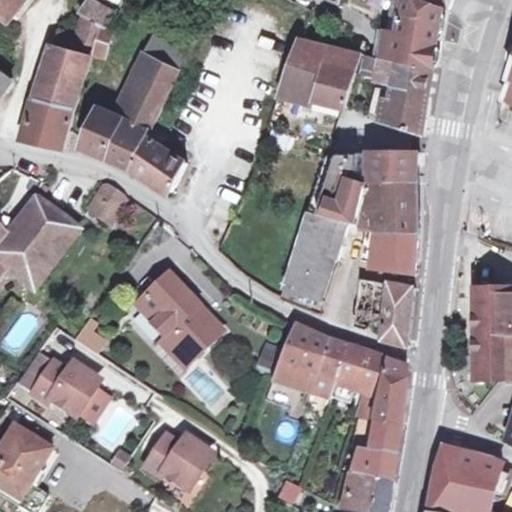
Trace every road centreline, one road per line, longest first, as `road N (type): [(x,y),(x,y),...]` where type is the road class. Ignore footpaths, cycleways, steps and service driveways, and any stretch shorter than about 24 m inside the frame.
road 1 (residential): [(0,146),(95,166),(133,185),(229,274),(275,301),(431,363)]
road 2 (secondary): [(431,363),(461,131),(489,10)]
